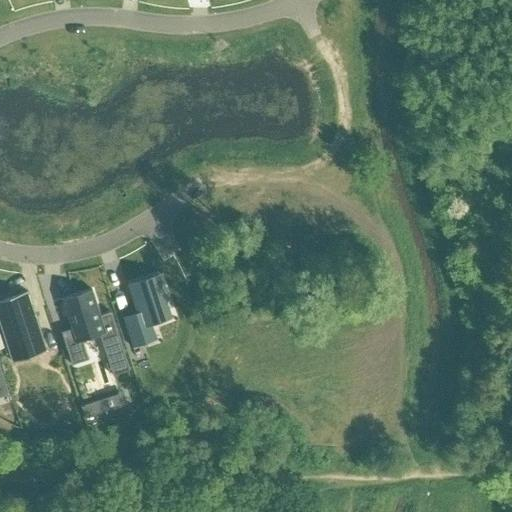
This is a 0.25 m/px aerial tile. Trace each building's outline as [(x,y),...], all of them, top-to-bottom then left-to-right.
[(7,210),(0,211),(0,230),(2,237),(14,233),(7,210)] [(137,312),(123,317),(133,347),(147,342),(157,339),(152,324),(172,317),(158,274),(127,284),(137,312)] [(28,289),(0,299),(0,325),(11,358),(47,345),(28,289)] [(72,329),(62,332),(72,362),(88,357),(83,340),(100,335),(103,345),(120,340),(111,312),(101,315),(92,289),(62,299),(72,329)] [(116,394),(85,404),(89,416),(120,406),(116,394)]
